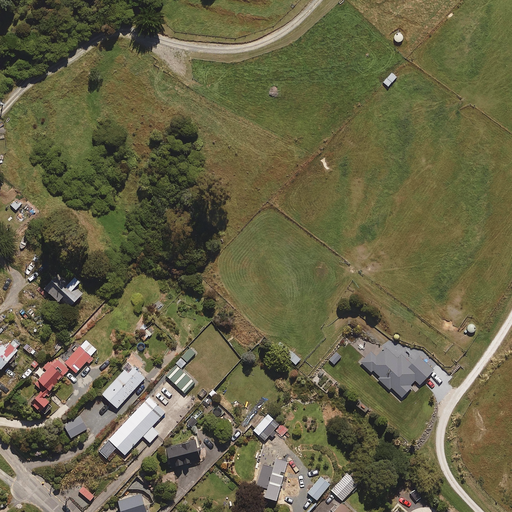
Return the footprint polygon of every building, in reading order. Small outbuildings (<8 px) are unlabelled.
[(404,36),(397,32),(393,39),(400,43),(404,36)] [(397,78),(392,73),(383,83),(388,88),(397,78)] [(22,204),(17,199),(11,205),(16,210),(22,204)] [(71,284),(60,274),(46,290),(70,311),(84,295),(77,289),(82,283),(76,278),(71,284)] [(98,351),(87,340),(65,363),(77,373),(98,351)] [(10,343),(6,347),(0,341),(0,367),(3,370),(19,351),(17,349),(20,346),(14,341),(12,344),(10,343)] [(382,349),(377,345),(361,363),(372,372),(373,370),(381,377),(379,379),(390,389),(391,388),(403,398),(417,382),(421,385),(434,370),(418,356),(411,364),(401,354),(397,359),(384,347),(382,349)] [(30,346),(27,351),(37,358),(40,354),(30,346)] [(196,354),(190,348),(176,363),(182,369),(196,354)] [(301,360),(291,350),(286,356),(296,365),(301,360)] [(52,403),(47,399),(56,390),(54,387),(70,370),(55,356),(45,368),(48,371),(35,384),(43,391),(32,404),(43,413),(52,403)] [(31,364),(32,365),(22,376),(26,380),(40,365),(35,360),(31,364)] [(146,378),(129,362),(123,369),(125,370),(103,394),(119,409),(146,378)] [(196,383),(177,364),(166,375),(186,394),(196,383)] [(167,413),(150,397),(100,452),(111,462),(121,451),(126,456),(144,437),(151,443),(160,434),(153,428),(167,413)] [(199,409),(187,423),(193,428),(205,414),(199,409)] [(278,434),(275,431),(281,426),(270,415),(255,431),(266,441),(271,436),(273,438),(278,434)] [(88,430),(80,416),(65,426),(73,439),(88,430)] [(197,440),(173,446),(173,450),(166,451),(169,467),(176,465),(177,469),(192,465),(192,462),(202,460),(197,440)] [(285,464),(278,459),(271,468),(270,467),(259,479),(267,485),(262,490),(276,501),(290,484),(278,474),(285,464)] [(360,485),(347,473),(331,490),(344,502),(360,485)] [(332,485),(322,477),(308,493),(318,501),(332,485)] [(147,511),(142,494),(119,501),(122,511),(147,511)] [(354,511),(345,503),(336,511),(354,511)]
